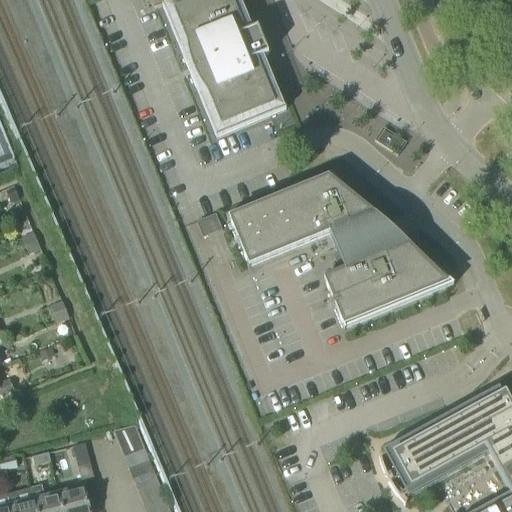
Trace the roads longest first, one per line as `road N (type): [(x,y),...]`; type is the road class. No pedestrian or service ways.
road 1 (residential): [(511,324),(496,315),(472,254),(408,195)]
road 2 (tertiary): [(449,147),(429,120),(380,0)]
road 3 (residential): [(408,195),(341,140),(282,150)]
